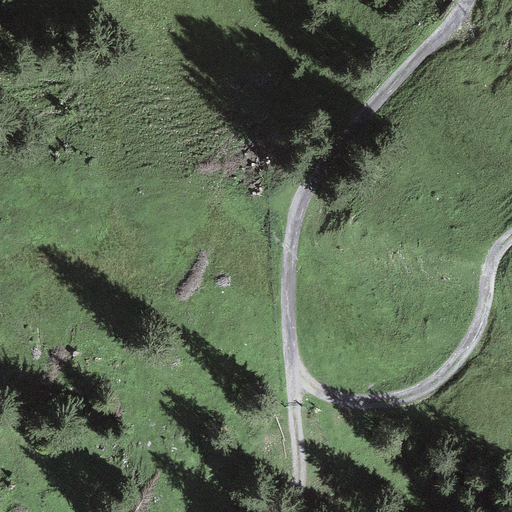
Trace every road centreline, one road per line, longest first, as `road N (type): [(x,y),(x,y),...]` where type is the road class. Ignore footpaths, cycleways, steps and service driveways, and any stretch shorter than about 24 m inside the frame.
road 1 (track): [(466,0),(314,176),(298,208),(290,242),(294,377)]
road 2 (track): [(511,236),(490,272),(478,329),(440,379),(366,403),(294,377)]
road 3 (track): [(294,377),(299,450),(285,511)]
